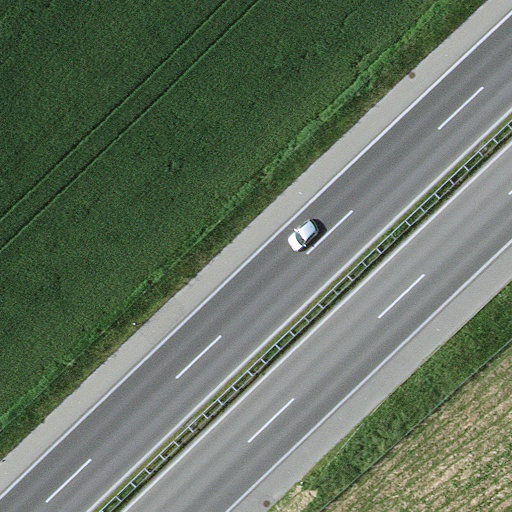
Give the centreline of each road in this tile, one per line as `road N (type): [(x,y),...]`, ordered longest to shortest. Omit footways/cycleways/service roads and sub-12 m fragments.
road 1 (motorway): [(511,60),(35,511)]
road 2 (motorway): [(174,511),(511,191)]
